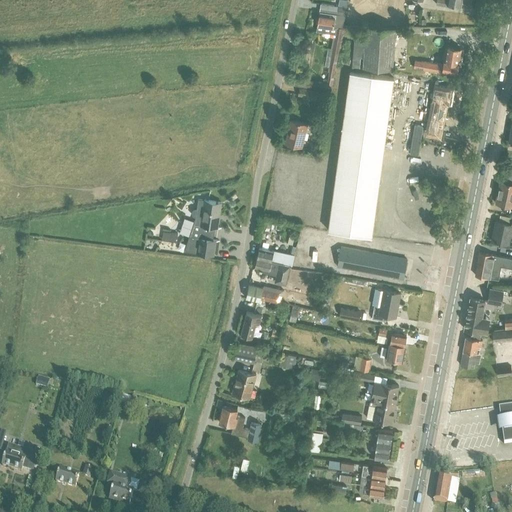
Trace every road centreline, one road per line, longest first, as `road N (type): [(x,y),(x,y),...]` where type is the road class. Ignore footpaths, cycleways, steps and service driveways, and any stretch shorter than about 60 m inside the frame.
road 1 (residential): [(177,511),(248,241),(292,0)]
road 2 (primary): [(412,511),(511,7)]
